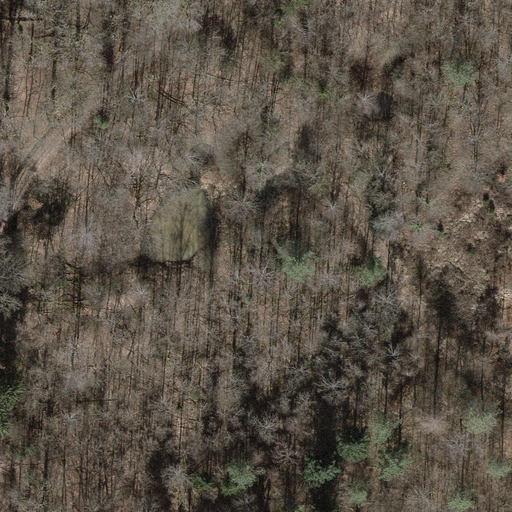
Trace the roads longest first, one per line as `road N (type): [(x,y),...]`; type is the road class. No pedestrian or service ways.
road 1 (track): [(511,391),(426,327),(257,53),(241,0)]
road 2 (track): [(0,210),(40,142),(202,0)]
